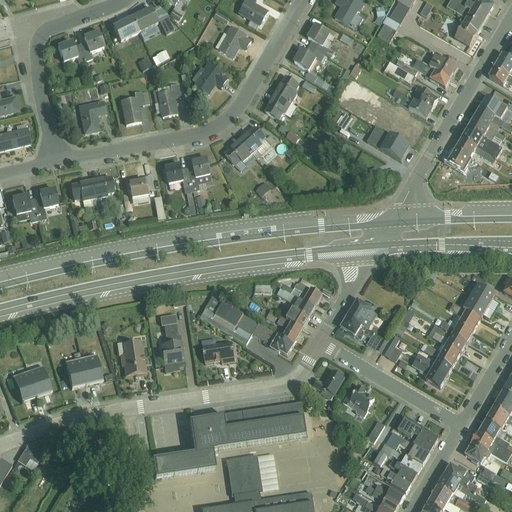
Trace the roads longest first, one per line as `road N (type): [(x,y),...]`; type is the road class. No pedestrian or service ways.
road 1 (primary): [(392,223),(177,247),(0,285)]
road 2 (primary): [(0,311),(181,271),(375,248)]
road 3 (residential): [(0,445),(93,414),(290,383),(318,343)]
road 4 (residential): [(300,0),(220,121),(52,161)]
road 5 (residential): [(511,16),(392,223)]
road 6 (residential): [(122,0),(47,28),(35,51),(52,161)]
road 7 (residential): [(318,343),(461,425)]
road 8 (primary): [(375,248),(511,247)]
road 9 (primary): [(511,220),(392,223)]
